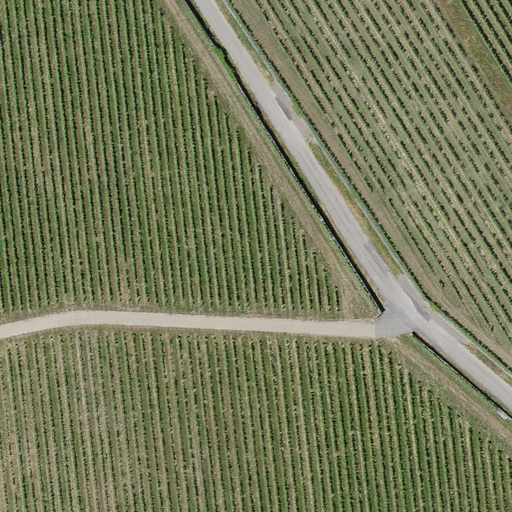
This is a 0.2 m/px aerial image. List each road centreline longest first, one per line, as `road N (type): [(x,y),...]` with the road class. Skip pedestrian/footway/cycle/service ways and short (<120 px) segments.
road 1 (unclassified): [(201,0),(406,314),(511,402)]
road 2 (track): [(0,334),(77,320),(374,333),(406,314)]
